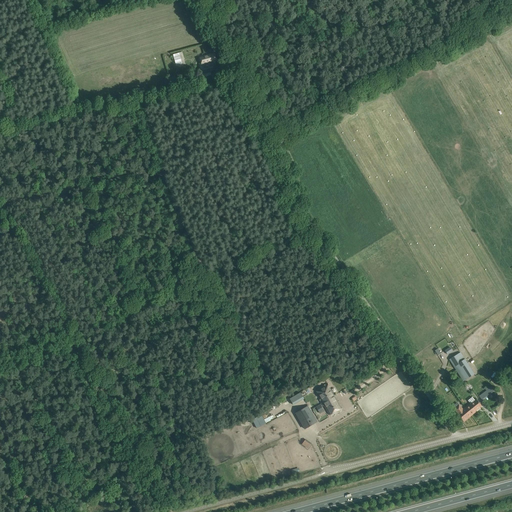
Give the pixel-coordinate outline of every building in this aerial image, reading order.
[(179,52),(173,54),(177,66),(183,65),(179,52)] [(203,57),(200,58),(201,64),(211,61),(216,60),(214,54),(211,55),(211,54),(206,55),(203,56),(203,57)] [(213,66),(201,69),(202,74),(210,72),(214,71),(213,66)] [(175,76),(169,78),(171,86),(172,87),(177,85),(175,76)] [(460,352),(449,359),(463,381),(474,374),(460,352)] [(322,386),(315,390),(322,402),(334,396),(327,383),(322,386)] [(486,391),(479,396),(482,400),(496,390),(494,388),(493,389),(492,387),(490,388),(489,386),(485,389),(486,391)] [(301,392),(290,399),(294,405),(305,398),(301,392)] [(334,396),(322,402),(330,415),(337,411),(341,408),(334,396)] [(470,403),(465,408),(471,415),(476,412),(475,411),(481,406),(478,402),(476,399),(471,404),(470,403)] [(459,405),(454,409),(457,413),(457,414),(463,422),(471,415),(465,408),(463,409),(459,404),(459,405)] [(306,407),(296,413),(305,429),(315,423),(306,407)] [(305,439),(302,444),(307,448),(311,443),(305,439)]
